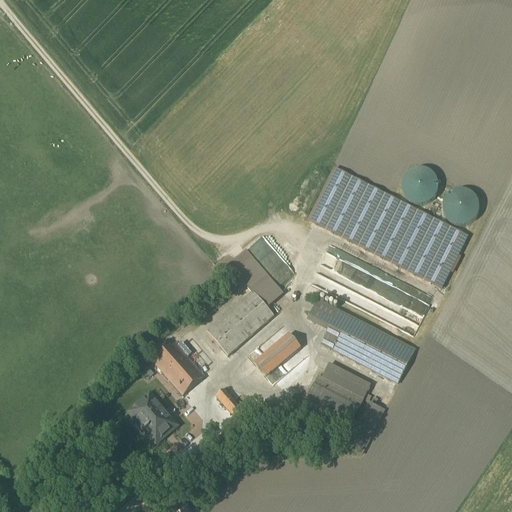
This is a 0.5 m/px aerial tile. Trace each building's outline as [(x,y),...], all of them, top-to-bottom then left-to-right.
[(393,201),(335,172),(309,223),(441,290),(467,238),(393,201)] [(283,297),(246,254),(230,267),(254,295),(267,310),(283,297)] [(254,295),(208,335),(228,359),(274,318),(267,310),(254,295)] [(338,313),(319,304),(310,320),(330,330),(338,313)] [(415,352),(338,314),(338,313),(330,330),(321,347),(398,386),(415,352)] [(289,335),(289,333),(289,332),(288,330),(286,329),(284,329),(282,329),(281,330),(280,332),(280,333),(280,335),(281,337),(283,338),(284,338),(286,338),(288,336),(289,335)] [(289,336),(255,366),(266,378),(300,349),(289,336)] [(271,339),(270,341),(271,342),(272,344),(273,345),(275,345),(277,345),(278,344),(280,343),(280,341),(279,339),(278,338),(276,337),(274,337),(272,337),(271,339)] [(204,379),(175,345),(154,364),(183,397),(204,379)] [(259,359),(260,358),(259,356),(258,354),(257,353),(255,353),(253,354),(252,355),(251,356),(250,358),(251,360),(252,361),(253,362),(255,362),(257,362),(258,361),(259,359)] [(370,387),(329,367),(322,380),(363,401),(370,387)] [(322,380),(318,378),(302,410),(348,432),(363,401),(322,380)] [(253,424),(225,391),(216,398),(238,423),(225,433),(232,441),(253,424)] [(177,427),(150,396),(129,414),(145,433),(143,434),(144,435),(146,434),(156,446),(177,427)] [(302,410),(300,409),(291,405),(286,414),(342,442),(348,432),(302,410)] [(371,405),(348,449),(362,456),(384,412),(371,405)] [(206,449),(188,465),(199,477),(199,478),(218,463),(206,449)] [(199,477),(188,465),(169,480),(180,493),(199,477)]
